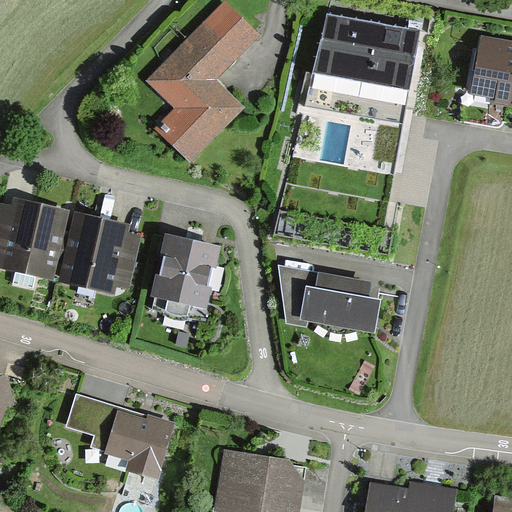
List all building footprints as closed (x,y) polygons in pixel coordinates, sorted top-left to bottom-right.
[(254,37),(223,6),(141,87),(171,117),(152,136),(185,170),(238,117),(206,85),(254,37)] [(419,30),(323,13),(306,111),(402,128),(419,30)] [(511,103),(511,51),(485,47),(476,98),(511,103)] [(0,273),(53,286),(69,216),(14,203),(12,210),(0,207),(0,273)] [(136,235),(77,221),(60,287),(118,302),(136,235)] [(219,252),(162,238),(144,304),(201,319),(219,252)] [(373,286),(278,269),(283,327),(375,344),(382,309),(370,302),(373,286)] [(0,428),(15,382),(0,377),(0,428)] [(177,423),(75,397),(66,432),(105,442),(101,456),(130,463),(126,478),(160,486),(177,423)] [(288,463),(220,452),(211,511),(296,511),(301,485),(288,463)] [(409,485),(370,478),(364,511),(453,511),(457,487),(410,479),(409,485)] [(511,511),(511,493),(495,491),(492,511),(511,511)]
